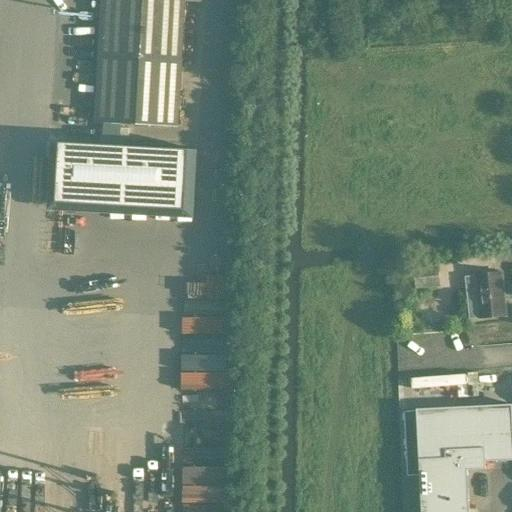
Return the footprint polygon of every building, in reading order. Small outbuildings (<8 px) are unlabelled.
[(178,127),(182,63),(185,1),(201,2),(201,0),(103,0),(100,59),(97,102),(96,123),(124,124),(178,127)] [(54,143),(51,203),(191,210),(194,150),(54,143)] [(54,218),(52,237),(96,242),(98,223),(54,218)] [(438,266),(414,268),(416,289),(440,287),(438,266)] [(475,276),(464,278),(469,319),(480,318),(480,319),(507,316),(503,272),(475,275),(475,276)] [(187,336),(186,373),(234,374),(235,337),(187,336)] [(416,378),(416,400),(475,399),(474,377),(416,378)] [(185,392),(184,504),(233,505),(234,393),(185,392)] [(421,511),(469,511),(469,510),(463,510),(461,463),(511,460),(511,404),(416,409),(421,511)]
